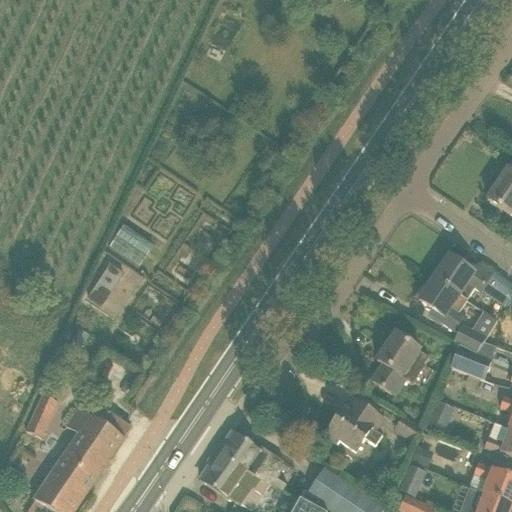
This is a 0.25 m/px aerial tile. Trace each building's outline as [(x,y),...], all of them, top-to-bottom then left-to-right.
[(511,175),(509,173),(508,173),(507,174),(509,175),(499,190),(497,188),(487,203),(511,220),(511,175)] [(511,286),(494,274),(489,281),(476,272),(473,276),(449,259),(434,281),(467,304),(475,291),(480,295),(501,309),(511,295),(511,286)] [(459,315),(467,304),(434,281),(419,303),(444,320),(441,324),(454,333),(464,319),(459,315)] [(485,342),(462,329),(453,343),(460,347),(477,357),(479,354),(485,342)] [(419,354),(395,337),(377,364),(383,368),(372,384),(389,395),(396,401),(407,384),(412,388),(426,369),(425,368),(429,362),(419,354)] [(481,354),(479,354),(477,357),(460,347),(449,371),(483,384),(491,362),(484,360),(485,356),(481,354)] [(58,405),(41,397),(26,433),(41,441),(58,405)] [(511,426),(510,432),(511,432),(511,404),(504,401),(500,411),(511,416),(511,426)] [(377,436),(384,425),(359,407),(352,417),(344,412),(325,440),(338,448),(340,445),(356,455),(365,442),(375,449),(381,439),(377,436)] [(451,413),(438,407),(432,419),(444,426),(451,413)] [(78,437),(34,502),(48,511),(76,511),(131,431),(97,409),(91,419),(78,410),(66,429),(78,437)] [(414,446),(423,432),(405,420),(394,433),(414,446)] [(511,461),(511,432),(510,432),(504,447),(489,441),(485,450),(511,461)] [(268,488),(269,486),(282,494),(286,487),(273,478),(283,464),(279,461),(262,450),(259,454),(232,436),(219,455),(260,483),(268,488)] [(254,493),(260,483),(219,455),(201,483),(228,501),(228,500),(240,509),(252,492),(254,493)] [(485,498),(511,508),(511,480),(478,468),(474,478),(490,485),(485,498)] [(382,511),(383,511),(323,471),(305,498),(326,511),(382,511)] [(461,511),(511,511),(511,508),(485,498),(479,511),(478,511),(463,506),(461,511)] [(432,511),(405,499),(399,511),(432,511)] [(316,511),(300,503),(294,511),(316,511)]
